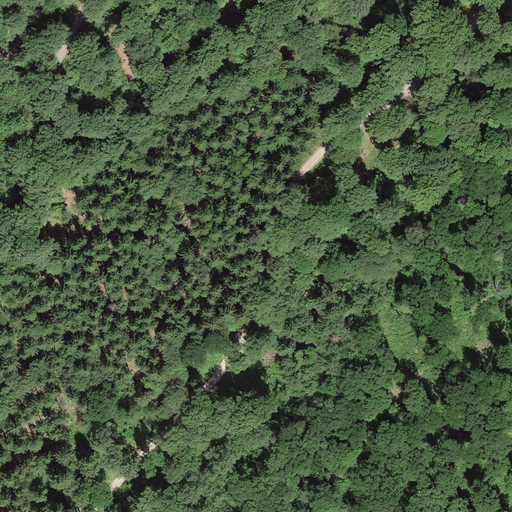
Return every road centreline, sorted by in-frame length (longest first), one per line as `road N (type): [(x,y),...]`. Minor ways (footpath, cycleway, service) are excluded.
road 1 (track): [(93,511),(229,358),(253,310),(279,211),(321,149),(410,88),(494,0)]
road 2 (track): [(87,0),(39,106),(24,195)]
